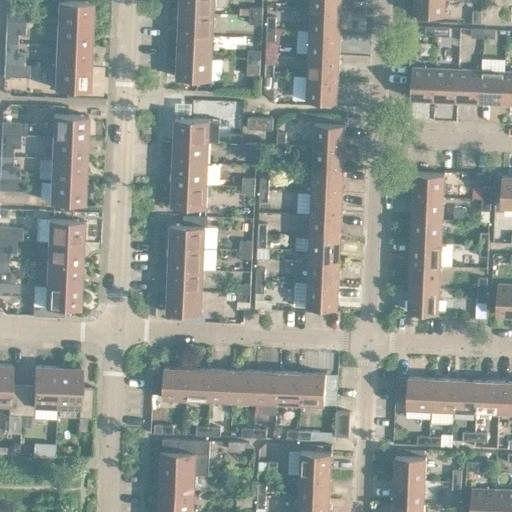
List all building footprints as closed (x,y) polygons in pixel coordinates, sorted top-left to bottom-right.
[(58,0),(57,23),(92,24),(92,2),(58,0)] [(179,0),(179,11),(214,13),(214,0),(179,0)] [(310,0),(310,7),(341,8),(341,0),(310,0)] [(445,0),(414,0),(414,13),(445,14),(445,0)] [(250,8),(249,14),(262,15),(263,6),(250,5),(250,8)] [(310,7),(309,30),(340,31),(341,8),(310,7)] [(6,8),(5,21),(31,22),(31,9),(6,8)] [(472,22),(481,22),(481,11),(472,10),(472,22)] [(179,11),(178,33),(213,35),(214,13),(179,11)] [(262,15),(249,14),(249,23),(262,24),(262,15)] [(267,16),(267,28),(275,28),(276,16),(267,16)] [(57,23),(56,44),(91,46),(92,24),(57,23)] [(425,35),(437,35),(437,27),(425,26),(425,35)] [(437,27),(437,35),(449,36),(449,27),(437,27)] [(275,28),(267,28),(266,40),(275,40),(275,28)] [(470,37),(483,37),(483,29),(471,28),(470,37)] [(483,29),(483,37),(495,38),(495,29),(483,29)] [(309,30),(309,53),(339,54),(340,31),(309,30)] [(5,33),(5,42),(17,43),(18,34),(5,33)] [(178,33),(177,55),(212,56),(213,35),(178,33)] [(17,43),(5,42),(4,51),(17,51),(17,43)] [(56,44),(55,66),(90,67),(91,46),(56,44)] [(248,49),(248,57),(260,58),(261,49),(248,49)] [(309,53),(308,75),(338,77),(339,54),(309,53)] [(212,56),(177,55),(176,77),(211,79),(212,56)] [(260,58),(248,57),(247,66),(260,67),(260,58)] [(265,62),(265,74),(273,75),(274,62),(265,62)] [(4,64),(3,76),(28,77),(29,65),(4,64)] [(90,67),(55,66),(54,88),(89,90),(90,67)] [(411,98),(434,98),(436,68),(412,67),(411,98)] [(434,98),(457,99),(459,69),(436,68),(434,98)] [(457,99),(480,100),(481,70),(459,69),(457,99)] [(480,100),(503,101),(504,71),(481,70),(480,100)] [(503,101),(511,101),(511,71),(504,71),(503,101)] [(273,75),(265,74),(264,86),(273,87),(273,75)] [(338,77),(308,75),(307,99),(337,101),(338,77)] [(53,114),(52,136),(87,137),(88,115),(53,114)] [(247,128),(272,129),(273,117),(248,116),(247,128)] [(175,117),(174,139),(209,140),(210,118),(175,117)] [(1,121),(1,134),(26,135),(26,122),(1,121)] [(315,121),(314,145),(344,147),(345,123),(315,121)] [(229,141),(242,142),(242,133),(229,132),(229,141)] [(277,132),(276,144),(285,144),(286,132),(277,132)] [(52,136),(51,157),(86,159),(87,137),(52,136)] [(174,139),(173,161),(208,162),(209,140),(174,139)] [(243,151),(256,151),(257,143),(244,142),(243,151)] [(285,144),(276,144),(276,156),(285,156),(285,144)] [(314,145),(313,168),(343,169),(344,147),(314,145)] [(0,147),(0,150),(0,155),(13,156),(13,147),(0,147)] [(13,156),(0,155),(0,164),(12,165),(13,156)] [(51,157),(50,179),(85,180),(86,159),(51,157)] [(173,161),(172,182),(207,184),(208,162),(173,161)] [(313,168),(312,191),(342,192),(343,169),(313,168)] [(414,171),(413,195),(443,196),(445,173),(414,171)] [(501,206),(511,206),(511,175),(502,175),(501,206)] [(242,176),(242,185),(255,186),(255,177),(242,176)] [(0,177),(0,189),(24,191),(24,178),(0,177)] [(260,177),(260,189),(268,189),(269,177),(260,177)] [(85,180),(50,179),(49,201),(84,203),(85,180)] [(207,184),(172,182),(171,205),(206,206),(207,184)] [(255,186),(242,185),(241,194),(254,195),(255,186)] [(473,185),(472,198),(481,198),(482,186),(473,185)] [(482,186),(481,198),(490,198),(491,186),(482,186)] [(268,189),(260,189),(259,201),(268,201),(268,189)] [(312,191),(311,214),(341,215),(342,192),(312,191)] [(413,195),(412,218),(442,219),(443,196),(413,195)] [(490,198),(481,198),(481,210),(490,211),(490,198)] [(311,214),(310,236),(340,238),(341,215),(311,214)] [(48,218),(48,240),(82,242),(83,219),(48,218)] [(412,218),(411,241),(441,242),(442,219),(412,218)] [(258,222),(258,235),(266,235),(267,223),(258,222)] [(170,223),(169,246),(204,247),(205,225),(170,223)] [(0,226),(0,238),(21,240),(22,227),(0,226)] [(480,232),(479,244),(488,244),(489,232),(480,232)] [(266,235),(258,235),(257,247),(266,247),(266,235)] [(310,236),(309,259),(339,261),(340,238),(310,236)] [(48,240),(47,262),(81,263),(82,242),(48,240)] [(239,240),(239,248),(252,249),(252,240),(239,240)] [(411,241),(410,263),(441,265),(441,242),(411,241)] [(488,244),(479,244),(479,256),(488,256),(488,244)] [(169,246),(168,267),(203,269),(204,247),(169,246)] [(252,249),(239,248),(239,257),(252,258),(252,249)] [(0,251),(0,260),(8,261),(9,252),(0,251)] [(309,259),(308,282),(338,283),(339,261),(309,259)] [(8,261),(0,260),(0,269),(8,270),(8,261)] [(47,262),(46,284),(80,285),(81,263),(47,262)] [(410,263),(409,286),(440,288),(441,265),(410,263)] [(168,267),(167,289),(202,290),(203,269),(168,267)] [(256,268),(256,280),(264,280),(265,268),(256,268)] [(478,277),(477,289),(486,290),(487,277),(478,277)] [(264,280),(256,280),(255,292),(264,292),(264,280)] [(0,281),(0,294),(19,295),(20,283),(0,281)] [(338,283),(308,282),(307,306),(337,307),(338,283)] [(238,283),(237,292),(250,292),(250,283),(238,283)] [(496,314),(511,314),(511,283),(497,283),(496,314)] [(80,285),(46,284),(45,306),(79,307),(80,285)] [(440,288),(409,286),(408,310),(439,311),(440,288)] [(202,290),(167,289),(167,311),(201,313),(202,290)] [(486,290),(477,289),(477,301),(486,302),(486,290)] [(250,292),(237,292),(237,298),(237,301),(250,301),(250,292)] [(255,298),(254,308),(270,309),(271,309),(272,299),(264,299),(255,298)] [(8,414),(21,414),(22,384),(11,384),(11,364),(0,363),(0,403),(9,404),(8,414)] [(34,405),(56,406),(58,366),(35,365),(34,385),(22,384),(21,414),(34,415),(34,405)] [(58,366),(56,406),(79,407),(78,417),(91,417),(92,387),(81,387),(81,367),(58,366)] [(163,397),(186,398),(188,367),(164,366),(163,397)] [(186,398),(209,399),(211,368),(188,367),(186,398)] [(209,399),(232,399),(233,369),(211,368),(209,399)] [(232,399),(255,400),(256,370),(233,369),(232,399)] [(255,400),(278,401),(279,371),(256,370),(255,400)] [(278,401),(300,402),(302,372),(279,371),(278,401)] [(302,372),(300,402),(324,403),(326,373),(302,372)] [(406,407),(430,408),(432,377),(408,376),(406,407)] [(430,408),(453,409),(454,378),(432,377),(430,408)] [(453,409),(476,410),(477,379),(454,378),(453,409)] [(476,410),(499,411),(500,380),(477,379),(476,410)] [(499,411),(511,411),(511,380),(500,380),(499,411)] [(336,410),(335,435),(349,436),(350,411),(336,410)] [(161,433),(173,433),(173,425),(162,424),(161,433)] [(196,434),(208,435),(208,426),(196,426),(196,434)] [(208,426),(208,435),(220,435),(220,427),(208,426)] [(241,436),(253,437),(254,428),(242,427),(241,436)] [(254,428),(253,437),(265,437),(266,428),(254,428)] [(286,438),(299,439),(299,430),(287,429),(286,438)] [(299,430),(299,439),(311,439),(311,430),(299,430)] [(462,440),(474,440),(475,432),(463,431),(462,440)] [(475,432),(474,440),(487,441),(487,432),(475,432)] [(417,444),(429,444),(429,436),(417,435),(417,444)] [(429,436),(429,444),(441,445),(441,436),(429,436)] [(160,472),(195,473),(208,474),(210,440),(163,438),(162,450),(161,450),(160,472)] [(229,441),(229,448),(244,449),(244,447),(244,441),(229,441)] [(301,450),(300,474),(330,475),(331,452),(301,450)] [(395,454),(394,478),(425,479),(426,456),(395,454)] [(268,472),(276,473),(277,461),(268,461),(268,472)] [(467,461),(466,470),(478,470),(478,461),(467,461)] [(453,469),(452,481),(461,481),(461,469),(453,469)] [(160,472),(159,494),(194,495),(195,473),(160,472)] [(300,474),(299,497),(329,498),(330,475),(300,474)] [(394,478),(393,501),(424,502),(425,479),(394,478)] [(461,481),(452,481),(451,493),(460,493),(461,481)] [(257,483),(257,495),(265,495),(266,483),(257,483)] [(470,511),(494,511),(495,488),(471,487),(470,511)] [(494,511),(511,511),(511,489),(495,488),(494,511)] [(237,490),(236,498),(252,499),(252,491),(237,490)] [(159,494),(157,511),(193,511),(194,495),(159,494)] [(265,495),(257,495),(256,507),(265,508),(265,495)] [(299,497),(297,511),(328,511),(329,498),(299,497)] [(252,499),(236,498),(236,506),(251,506),(252,499)] [(393,501),(392,511),(423,511),(424,502),(393,501)]
